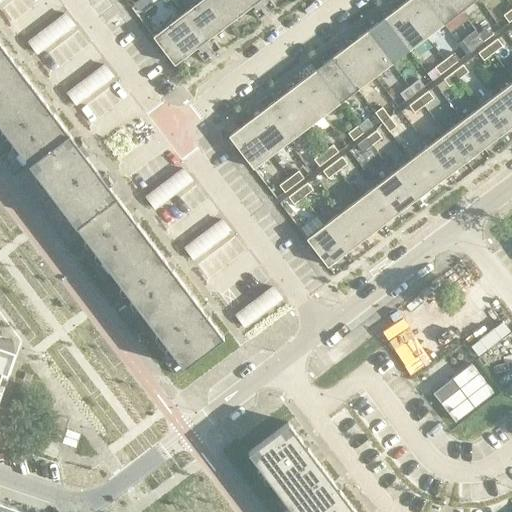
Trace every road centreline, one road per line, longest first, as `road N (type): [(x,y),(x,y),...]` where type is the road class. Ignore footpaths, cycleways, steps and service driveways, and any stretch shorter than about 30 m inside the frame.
road 1 (residential): [(68,506),(278,366)]
road 2 (residential): [(325,320),(178,133)]
road 3 (residential): [(178,133),(357,0)]
road 4 (residential): [(387,511),(278,366)]
road 5 (residential): [(178,133),(76,0)]
road 6 (residential): [(325,320),(456,229)]
